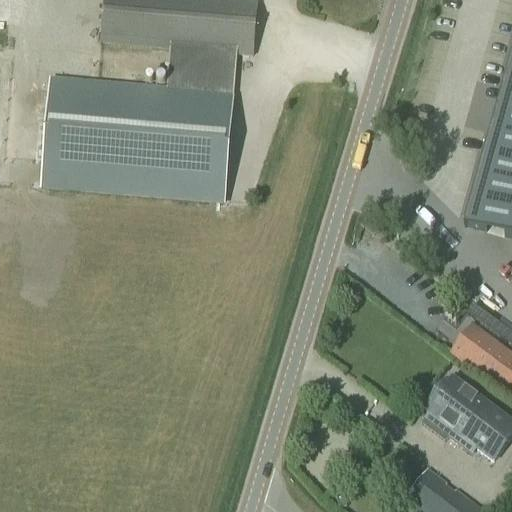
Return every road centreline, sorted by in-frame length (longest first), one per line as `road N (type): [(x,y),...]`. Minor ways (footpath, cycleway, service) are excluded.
road 1 (unclassified): [(255,492),(402,0)]
road 2 (unknown): [(357,149),(511,286)]
